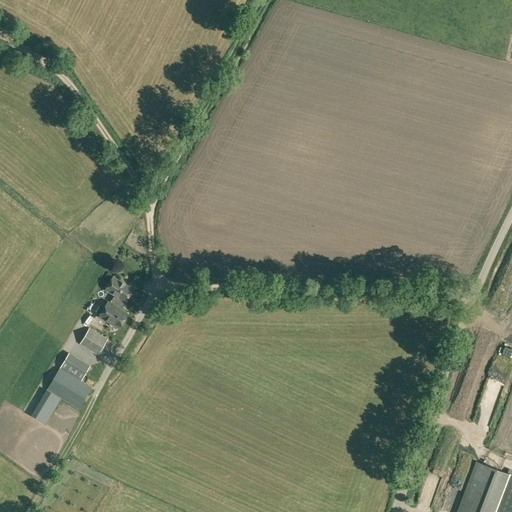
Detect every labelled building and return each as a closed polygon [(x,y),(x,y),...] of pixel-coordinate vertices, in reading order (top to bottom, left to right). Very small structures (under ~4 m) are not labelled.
[(113,276),(105,289),(114,295),(125,301),(125,302),(126,302),(133,289),(113,276)] [(107,302),(99,316),(119,328),(128,314),(121,310),(126,302),(125,302),(125,301),(114,295),(110,303),(107,302)] [(80,343),(98,354),(107,339),(89,328),(80,343)] [(31,415),(46,424),(62,398),(79,408),(92,387),(60,368),(47,389),(31,415)] [(488,438),(492,430),(486,426),(482,434),(488,438)] [(511,511),(511,474),(476,461),(457,511),(511,511)]
